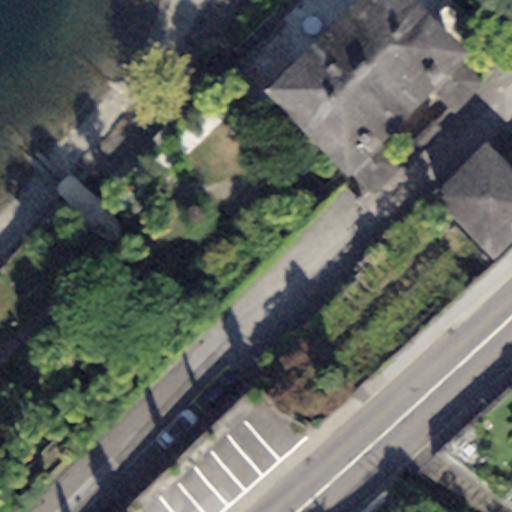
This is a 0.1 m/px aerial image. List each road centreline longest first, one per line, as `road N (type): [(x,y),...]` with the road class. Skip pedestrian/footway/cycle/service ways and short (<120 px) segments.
road 1 (residential): [(58,511),(313,268),(511,102)]
road 2 (secondary): [(295,511),(511,315)]
